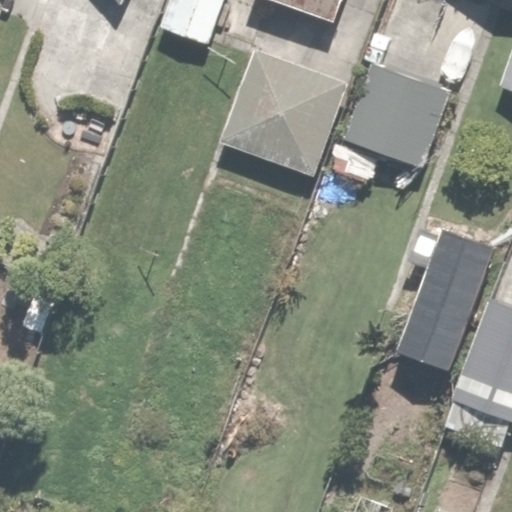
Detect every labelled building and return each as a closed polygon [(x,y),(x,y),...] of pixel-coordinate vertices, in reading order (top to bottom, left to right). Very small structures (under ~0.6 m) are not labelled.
[(233,0),(171,0),(161,30),(216,50),(233,0)] [(340,33),(351,0),(254,0),(253,3),(340,33)] [(511,58),(503,93),(511,95),(511,58)] [(349,85),(254,62),(240,59),(218,152),(327,178),(349,85)] [(455,95),(380,67),(351,146),(425,174),(455,95)] [(502,252),(444,228),(395,345),(452,369),(502,252)] [(511,255),(459,404),(511,423),(511,255)]
